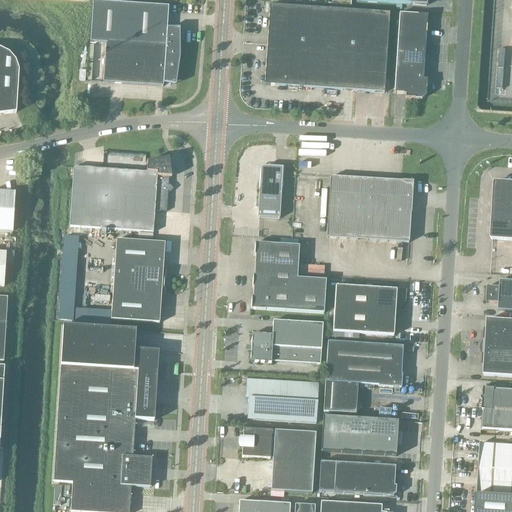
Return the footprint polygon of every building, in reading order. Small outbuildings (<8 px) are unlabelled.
[(173,83),(177,33),(166,32),(168,7),(92,2),(90,43),(105,44),(103,83),(163,87),(163,83),(173,83)] [(274,86),(384,94),(389,14),(280,7),(270,6),(264,86),(274,87),(274,86)] [(406,95),(405,99),(422,100),(426,96),(427,80),(425,80),(423,80),(423,79),(423,72),(424,72),(424,70),(423,70),(424,62),(425,62),(425,58),(426,58),(427,56),(428,50),(426,48),(426,43),(425,43),(426,36),(426,34),(426,26),(427,26),(427,21),(428,22),(430,20),(430,17),(400,15),(395,94),(394,94),(406,95)] [(0,115),(16,113),(19,71),(16,61),(9,54),(0,49),(0,115)] [(102,170),(73,168),(72,188),(72,193),(69,228),(154,234),(155,212),(167,212),(169,186),(169,176),(170,174),(171,174),(167,157),(147,163),(147,164),(147,171),(147,173),(102,170)] [(264,168),(262,168),(261,169),(260,171),(260,181),(259,181),(259,190),(260,190),(258,218),(279,219),(281,192),(282,192),(283,168),(267,167),(267,168),(264,168)] [(413,185),(413,183),(412,183),(412,181),(406,182),(401,182),(330,178),(326,239),(409,244),(412,191),(414,190),(413,185)] [(492,205),(493,205),(492,223),(491,238),(491,239),(491,240),(492,240),(511,241),(511,182),(508,183),(502,182),(499,182),(498,183),(499,183),(495,183),(494,186),(493,187),(492,205)] [(0,232),(9,233),(12,233),(15,193),(0,191),(0,232)] [(116,241),(111,321),(159,324),(161,296),(163,294),(165,274),(163,272),(165,244),(116,241)] [(252,310),(324,314),(326,282),(297,280),(299,247),(256,244),(255,256),(260,256),(259,276),(254,276),(253,288),(258,288),(258,298),(253,298),(252,310)] [(488,287),(486,304),(487,304),(499,304),(498,311),(511,312),(511,282),(500,281),(500,288),(491,288),(488,288),(488,287)] [(404,302),(406,302),(406,291),(387,290),(387,291),(335,287),(332,333),(393,337),(395,313),(400,313),(400,305),(404,302)] [(482,346),(482,351),(484,351),(484,356),(483,356),(482,366),(484,367),(484,376),(511,378),(511,322),(487,321),(487,331),(485,331),(484,341),(485,341),(484,346),(482,346)] [(323,325),(273,322),(272,336),(252,335),(250,363),(271,364),(271,362),(320,365),(323,325)] [(128,511),(131,488),(150,489),(151,460),(132,458),(135,421),(154,422),(158,353),(134,352),(135,332),(63,327),(51,511),(128,511)] [(325,383),(323,413),(356,415),(358,385),(378,387),(378,388),(401,389),(402,375),(401,375),(403,348),(328,343),(325,383)] [(248,398),(247,421),(316,425),(318,385),(246,380),(245,397),(248,398)] [(483,398),(481,400),(483,402),(482,411),(484,411),(483,430),(511,431),(511,391),(495,391),(495,390),(484,389),(483,398)] [(398,423),(356,420),(323,418),(321,453),(396,458),(398,423)] [(242,458),(269,460),(269,459),(273,459),(271,492),(311,495),(315,435),(274,432),(274,434),(271,434),(271,432),(243,430),(243,440),(244,441),(243,449),(242,448),(242,458)] [(511,511),(511,446),(480,445),(476,511),(511,511)] [(318,493),(393,498),(393,495),(395,496),(396,487),(394,487),(395,468),(320,463),(318,493)] [(243,503),(237,506),(239,508),(239,511),(289,511),(290,506),(260,504),(243,503)] [(381,511),(381,507),(321,503),(320,511),(381,511)]
